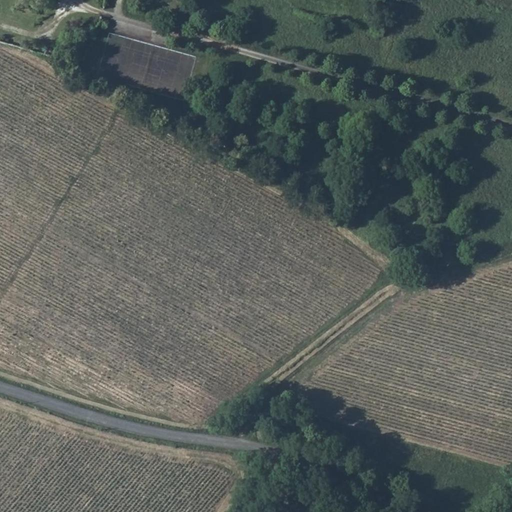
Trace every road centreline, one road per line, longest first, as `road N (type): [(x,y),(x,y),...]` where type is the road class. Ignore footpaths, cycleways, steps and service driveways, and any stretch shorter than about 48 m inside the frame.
road 1 (track): [(236,443),(261,410),(397,299),(511,249)]
road 2 (residential): [(0,386),(116,424),(236,443)]
road 3 (unclassified): [(281,452),(334,472),(400,511)]
